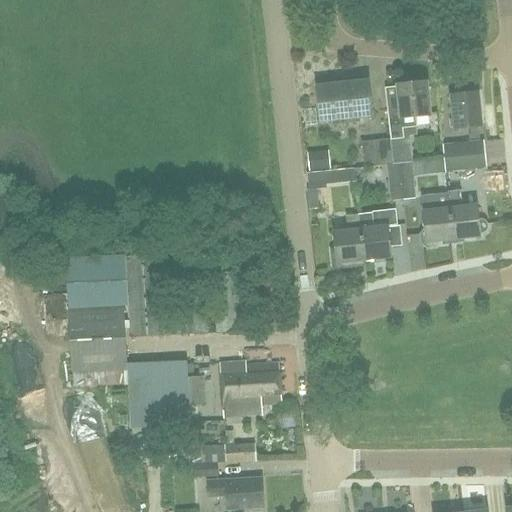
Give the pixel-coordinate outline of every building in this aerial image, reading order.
[(360,118),(373,117),(369,82),(318,88),(321,122),(333,121),(333,126),(360,123),(360,118)] [(400,109),(389,110),(388,110),(391,141),(404,139),(403,128),(417,127),(416,117),(431,116),(427,82),(397,85),(400,109)] [(443,147),(444,160),(485,156),(484,143),(482,143),(480,127),(484,126),(480,93),(451,97),(455,130),(469,128),(471,144),(443,147)] [(386,166),(393,165),(390,139),(362,143),(364,168),(386,166)] [(445,172),(475,169),(486,168),(485,156),(444,160),(445,172)] [(404,200),(416,199),(412,163),(400,164),(404,200)] [(400,164),(393,165),(386,166),(390,202),(404,200),(400,164)] [(325,172),(326,185),(356,182),(354,169),(325,172)] [(465,208),(463,191),(449,193),(451,205),(450,205),(454,241),(482,237),(482,234),(485,233),(488,231),(489,228),(489,225),(487,222),(483,220),(480,221),(478,206),(465,208)] [(450,205),(449,205),(447,194),(422,198),(426,230),(422,236),(423,245),(428,249),(437,248),(442,242),(454,241),(450,205)] [(388,227),(374,228),(372,213),(360,215),(364,261),(391,258),(388,227)] [(346,216),(348,231),(334,233),(336,250),(331,250),(333,269),(352,267),(351,263),(364,261),(360,215),(346,216)] [(124,305),(123,291),(127,291),(130,339),(255,331),(251,271),(234,272),(234,258),(202,260),(201,253),(191,254),(190,247),(169,248),(169,255),(125,258),(109,259),(47,262),(48,289),(115,285),(116,291),(66,293),(68,308),(71,373),(73,373),(73,388),(97,387),(116,386),(115,371),(127,371),(124,305)] [(15,344),(33,424),(49,420),(38,366),(39,366),(33,340),(15,344)] [(246,365),(245,361),(219,364),(224,418),(264,414),(263,404),(283,403),(280,362),(246,365)] [(226,463),(256,461),(255,444),(225,445),(192,447),(192,465),(185,465),(185,466),(175,466),(175,467),(168,467),(168,469),(166,469),(166,477),(176,480),(186,480),(186,478),(194,478),(218,476),(217,464),(226,463)] [(72,467),(42,471),(44,482),(73,478),(72,467)] [(227,509),(263,507),(261,479),(208,482),(208,497),(226,496),(227,509)]
